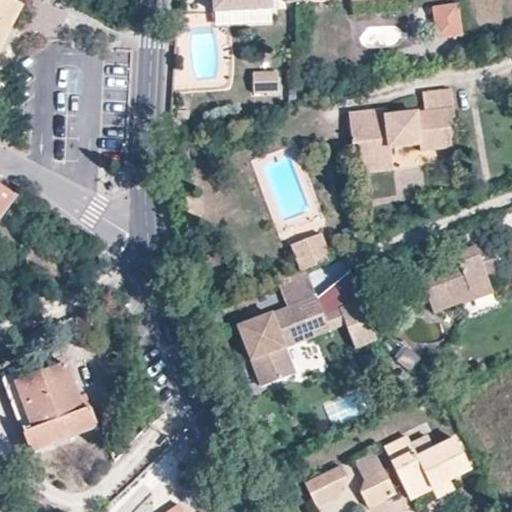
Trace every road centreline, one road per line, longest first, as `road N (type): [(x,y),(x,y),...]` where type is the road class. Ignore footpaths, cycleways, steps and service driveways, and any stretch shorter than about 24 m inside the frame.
road 1 (residential): [(238,511),(141,243)]
road 2 (residential): [(141,243),(154,0)]
road 3 (residential): [(0,159),(141,243)]
